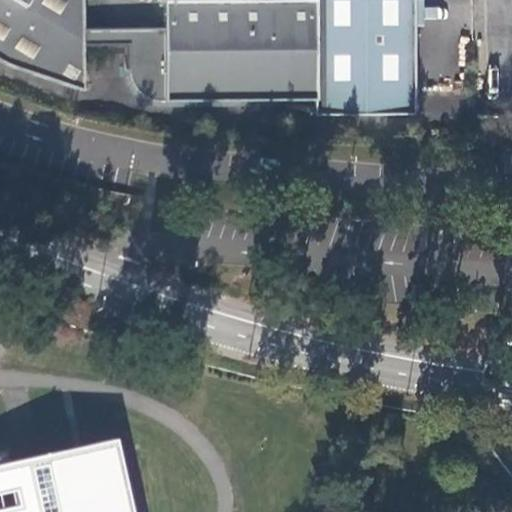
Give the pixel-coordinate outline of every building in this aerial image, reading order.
[(0,0),(0,61),(5,65),(81,91),(81,45),(81,29),(81,2),(80,0),(0,0)] [(312,0),(313,2),(253,2),(253,0),(152,0),(153,1),(163,1),(163,28),(163,102),(314,100),(314,116),(414,116),(413,27),(412,0),(312,0)] [(420,0),(412,0),(413,27),(421,27),(420,0)] [(163,28),(81,29),(81,45),(129,44),(129,70),(130,76),(131,80),(132,83),(134,87),(136,89),(141,94),(143,96),(147,98),(151,100),(156,101),(163,102),(163,28)] [(138,511),(124,443),(0,464),(0,511),(138,511)]
